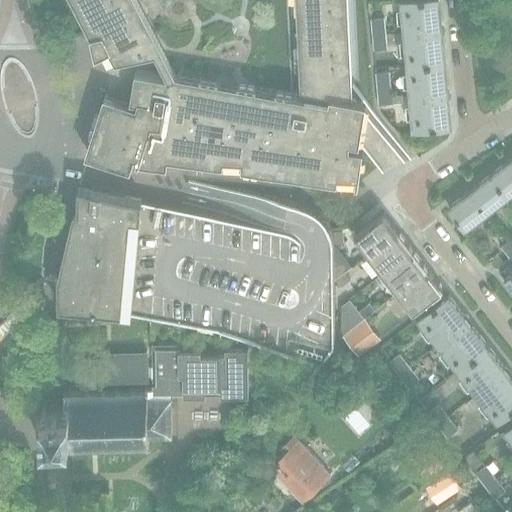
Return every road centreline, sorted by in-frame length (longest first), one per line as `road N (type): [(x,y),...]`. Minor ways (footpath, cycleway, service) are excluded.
road 1 (residential): [(467,139),(389,193),(511,338)]
road 2 (tertiary): [(28,159),(49,114),(18,0)]
road 3 (residential): [(188,194),(28,159)]
road 4 (residential): [(467,139),(456,0)]
